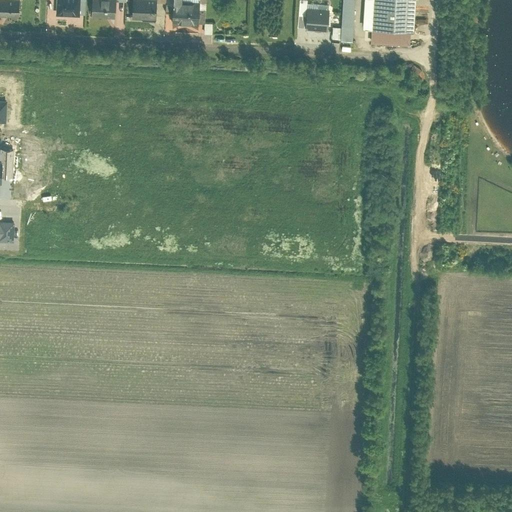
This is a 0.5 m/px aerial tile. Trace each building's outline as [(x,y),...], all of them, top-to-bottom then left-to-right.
[(0,0),(0,14),(19,15),(19,0),(0,0)] [(58,0),(58,14),(81,14),(81,0),(58,0)] [(94,0),(94,13),(118,14),(118,0),(94,0)] [(135,0),(135,16),(160,17),(160,0),(135,0)] [(172,0),(178,0),(177,21),(204,22),(204,0),(172,0)] [(303,0),(301,25),(331,27),(333,2),(311,0),(310,0),(303,0)] [(346,0),(344,38),(356,38),(358,0),(346,0)] [(366,0),(365,29),(375,29),(374,43),(412,45),(413,31),(418,31),(419,0),(366,0)] [(217,31),(217,20),(209,20),(209,32),(217,31)] [(14,219),(0,219),(0,239),(3,240),(14,240),(14,219)]
